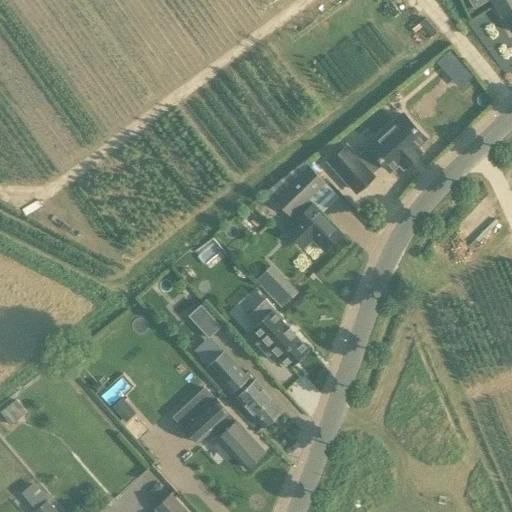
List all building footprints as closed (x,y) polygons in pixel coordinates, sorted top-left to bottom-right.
[(511,0),(490,0),(509,32),(511,30),(511,0)] [(426,18),(412,29),(416,34),(423,28),(431,38),(437,33),(426,18)] [(328,161),(355,191),(372,176),(369,173),(381,162),(388,170),(398,161),(403,167),(419,152),(414,147),(424,138),(402,114),(367,146),(367,147),(355,158),(345,146),(328,161)] [(324,182),(308,165),(273,199),(295,221),(286,230),(305,250),(314,241),(322,249),(340,232),(307,198),(324,182)] [(212,235),(195,250),(210,268),(227,253),(212,235)] [(265,298),(246,316),(254,324),(251,327),(261,337),(255,342),(271,360),(277,355),(288,367),(307,350),(280,321),(284,318),(265,298)] [(220,326),(200,305),(187,317),(208,338),(220,326)] [(201,357),(207,365),(228,389),(229,388),(262,426),(281,409),(255,380),(246,372),(244,374),(223,351),(222,352),(215,344),(201,357)] [(264,451),(215,398),(182,427),(196,442),(214,425),(221,433),(217,436),(245,468),(264,451)] [(24,412),(15,400),(1,411),(10,423),(24,412)] [(57,511),(33,484),(23,493),(36,509),(32,511),(57,511)] [(170,493),(153,509),(156,511),(188,511),(187,510),(170,493)]
